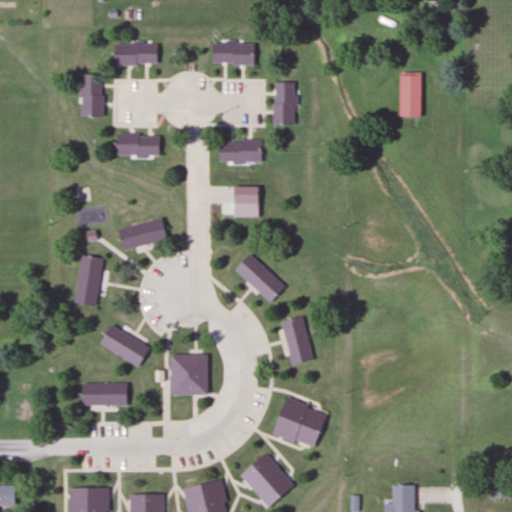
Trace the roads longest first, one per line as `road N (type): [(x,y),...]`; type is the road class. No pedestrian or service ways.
road 1 (residential): [(0,448),(185,445),(234,421),(246,400),(241,341),(198,299),(189,102)]
road 2 (residential): [(251,103),(129,101)]
